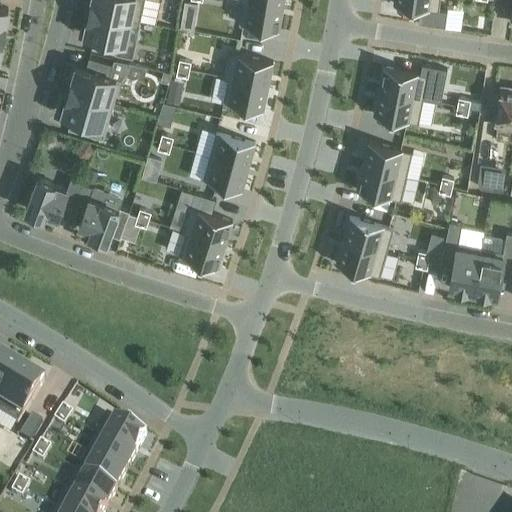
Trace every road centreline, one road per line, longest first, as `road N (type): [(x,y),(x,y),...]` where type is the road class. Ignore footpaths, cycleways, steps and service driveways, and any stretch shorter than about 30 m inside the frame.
road 1 (residential): [(511,470),(227,391)]
road 2 (residential): [(0,234),(256,321)]
road 3 (unclassified): [(273,283),(337,28)]
road 4 (residential): [(273,283),(511,332)]
road 5 (residential): [(207,437),(0,317)]
road 6 (residential): [(337,28),(511,53)]
road 7 (residential): [(61,0),(45,71),(23,117)]
